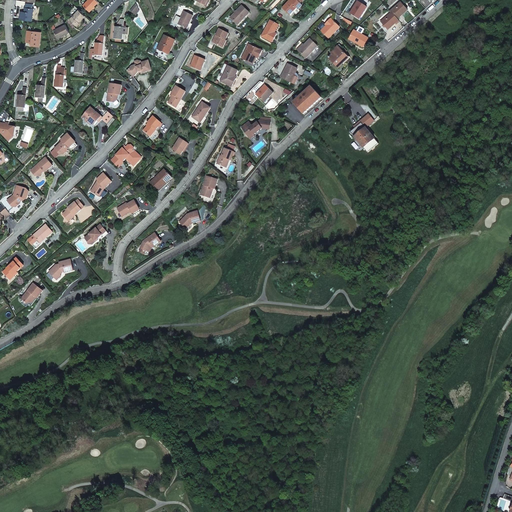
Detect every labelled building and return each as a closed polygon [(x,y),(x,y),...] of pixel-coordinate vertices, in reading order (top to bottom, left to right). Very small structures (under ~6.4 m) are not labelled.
[(99,2),(96,0),(88,0),(83,5),(90,11),(99,2)] [(289,0),(282,8),(289,15),(293,11),(297,7),(298,9),(302,5),(300,3),(299,2),(300,0),(289,0)] [(359,19),(367,7),(358,1),(350,13),(359,19)] [(401,2),(390,11),(392,12),(397,19),(408,10),(401,2)] [(129,9),(133,13),(139,6),(135,3),(129,9)] [(237,25),(249,13),(242,5),(230,17),(237,25)] [(20,14),(20,20),(32,21),(34,8),(25,7),(24,12),(24,14),(20,14)] [(85,16),(78,10),(70,20),(77,26),(80,23),(79,22),(85,16)] [(178,24),(187,28),(190,23),(193,15),(185,11),(178,24)] [(388,29),(399,20),(397,19),(392,12),(381,21),(388,29)] [(331,18),(326,22),(328,24),(327,25),(321,30),(329,38),(340,27),(331,18)] [(128,34),(128,28),(124,27),(124,20),(120,20),(115,27),(114,39),(122,40),(123,34),(128,34)] [(273,32),(277,24),(270,20),(261,36),(272,42),(276,34),(275,33),(273,32)] [(69,33),(65,25),(54,31),(57,39),(69,33)] [(219,28),(215,35),(217,36),(213,43),(222,48),(226,40),(225,39),(228,33),(219,28)] [(31,46),(40,47),(41,32),(27,30),(26,43),(32,43),(31,46)] [(349,39),(363,47),(368,37),(353,30),(349,39)] [(167,53),(174,41),(162,35),(156,47),(167,53)] [(103,56),(104,37),(101,36),(96,43),(95,56),(103,56)] [(310,39),(304,45),(299,51),(306,58),(318,46),(310,39)] [(349,58),(341,50),(343,48),(339,44),(330,52),(332,54),(328,57),(339,68),(349,58)] [(254,65),(257,58),(258,55),(260,55),(263,50),(251,45),(244,60),(254,65)] [(83,74),(85,54),(81,54),(80,61),(76,60),(75,67),(71,66),(71,73),(83,74)] [(200,70),(205,59),(194,55),(190,66),(200,70)] [(144,72),(152,70),(149,60),(142,62),(141,63),(141,65),(137,66),(137,64),(136,64),(132,65),(127,70),(132,75),(127,80),(139,91),(140,90),(140,88),(139,85),(134,76),(139,71),(143,70),(144,72)] [(297,77),(294,76),(297,69),(288,64),(281,77),(294,83),(297,77)] [(233,76),(236,69),(228,66),(221,81),(232,86),(236,78),(233,76)] [(65,76),(65,70),(65,68),(61,68),(61,69),(57,69),(56,87),(64,88),(65,76)] [(38,98),(42,98),(44,99),(46,79),(42,79),(41,86),(38,86),(36,98),(38,98)] [(117,96),(118,94),(120,94),(122,85),(110,83),(107,100),(114,102),(118,99),(118,96),(117,96)] [(256,94),(264,102),(273,92),(265,84),(256,94)] [(177,107),(186,91),(177,85),(172,93),(173,94),(169,102),(177,107)] [(304,114),(322,97),(312,86),(293,102),(304,114)] [(25,104),(27,89),(23,88),(22,95),(18,95),(17,107),(18,108),(24,108),(24,112),(27,112),(28,111),(29,105),(28,104),(25,104)] [(193,116),(200,122),(204,116),(205,117),(205,116),(212,108),(203,102),(193,116)] [(100,119),(102,120),(104,117),(91,107),(82,117),(94,127),(100,119)] [(351,132),(368,153),(379,143),(365,127),(376,118),(372,112),(356,125),(357,126),(351,132)] [(12,118),(8,114),(4,118),(3,124),(0,123),(0,131),(0,132),(4,132),(4,135),(9,141),(12,138),(12,134),(14,134),(15,127),(8,126),(9,120),(12,118)] [(149,123),(144,130),(151,136),(162,123),(154,116),(148,122),(149,123)] [(254,134),(262,128),(270,129),(271,122),(268,121),(268,118),(261,117),(260,120),(253,125),(252,125),(249,121),(241,127),(250,139),(255,135),(254,134)] [(69,148),(75,142),(76,141),(68,133),(61,140),(62,141),(55,148),(60,154),(64,154),(69,149),(68,149),(69,148)] [(181,138),(173,148),(181,154),(188,143),(181,138)] [(78,144),(75,142),(69,148),(72,150),(78,144)] [(139,161),(138,154),(134,149),(133,146),(131,144),(127,145),(126,147),(124,149),(123,148),(116,155),(123,161),(126,158),(134,166),(139,161)] [(225,148),(222,156),(221,156),(218,164),(226,167),(229,159),(231,160),(235,152),(225,148)] [(45,172),(53,165),(49,161),(46,157),(30,170),(35,176),(40,176),(42,174),(42,173),(44,171),(45,172)] [(151,182),(158,189),(166,181),(167,183),(172,177),(164,169),(151,182)] [(97,185),(95,185),(91,191),(100,196),(105,187),(112,181),(103,172),(97,179),(98,180),(97,181),(98,182),(97,185)] [(207,175),(200,194),(206,196),(209,197),(213,187),(215,188),(218,179),(207,175)] [(166,181),(158,189),(159,190),(167,183),(166,181)] [(16,185),(13,194),(7,200),(12,206),(16,207),(20,203),(19,201),(21,199),(23,200),(26,198),(26,199),(29,191),(27,189),(16,185)] [(75,215),(82,210),(82,209),(85,207),(79,200),(76,202),(75,202),(69,208),(69,209),(63,214),(69,221),(76,216),(75,215)] [(127,203),(117,208),(122,216),(127,213),(127,212),(129,211),(129,212),(131,211),(133,213),(140,209),(134,200),(127,204),(127,203)] [(11,214),(6,208),(0,213),(0,219),(1,219),(1,217),(0,216),(1,215),(5,219),(11,214)] [(191,223),(192,222),(193,223),(201,221),(197,211),(187,214),(179,222),(186,228),(191,224),(191,223)] [(41,243),(47,238),(53,232),(46,224),(34,235),(41,243)] [(99,239),(107,231),(101,225),(85,238),(90,244),(93,244),(96,241),(99,239)] [(109,234),(107,231),(99,239),(101,241),(109,234)] [(153,246),(154,247),(161,242),(155,233),(144,242),(141,247),(146,250),(149,251),(151,247),(153,246)] [(11,265),(3,272),(9,279),(14,275),(14,276),(18,273),(17,272),(24,266),(16,258),(9,264),(11,265)] [(56,279),(61,274),(62,273),(62,272),(63,270),(65,273),(74,270),(71,259),(60,262),(60,264),(57,264),(50,271),(56,279)] [(38,297),(43,290),(33,283),(21,298),(27,302),(31,302),(35,296),(37,297),(38,297)]
